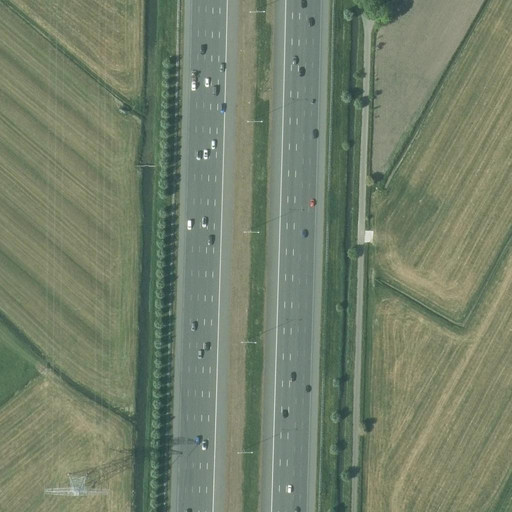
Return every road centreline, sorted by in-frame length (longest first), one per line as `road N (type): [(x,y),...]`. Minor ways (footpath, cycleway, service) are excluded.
road 1 (unclassified): [(353,511),(368,37),(361,0)]
road 2 (motorway): [(209,0),(195,511)]
road 3 (motorway): [(289,511),(303,0)]
